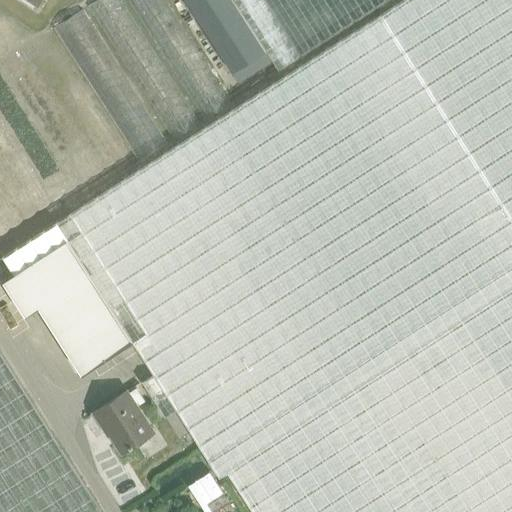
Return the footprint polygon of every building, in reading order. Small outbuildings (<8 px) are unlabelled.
[(66,239),(132,341),(140,353),(153,374),(175,409),(218,477),(225,472),(250,511),(511,511),(511,0),(402,0),(261,90),(55,221),(66,239)] [(171,139),(198,122),(119,0),(97,0),(86,7),(171,139)] [(126,0),(203,119),(229,102),(164,0),(126,0)] [(183,0),(238,84),(272,62),(232,0),(183,0)] [(232,0),(272,62),(278,71),(387,0),(232,0)] [(138,161),(166,143),(81,11),(53,29),(138,161)] [(13,273),(2,280),(24,314),(25,316),(38,307),(66,351),(71,352),(80,365),(97,362),(132,341),(66,239),(13,273)] [(0,511),(100,511),(102,511),(69,461),(0,353),(0,511)] [(165,416),(175,409),(153,374),(142,380),(165,416)] [(120,453),(152,432),(126,391),(96,410),(112,435),(109,437),(120,453)] [(209,471),(187,485),(201,506),(222,493),(209,471)]
